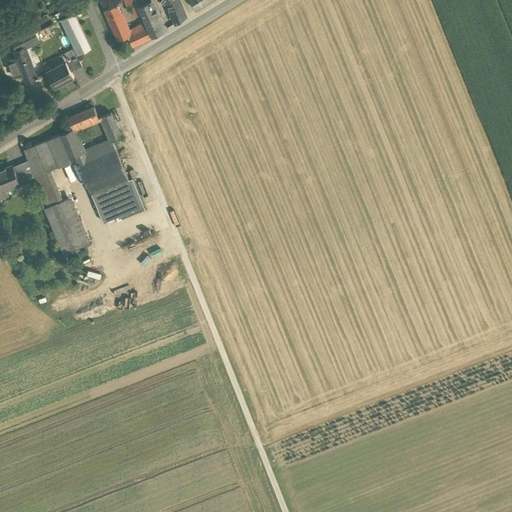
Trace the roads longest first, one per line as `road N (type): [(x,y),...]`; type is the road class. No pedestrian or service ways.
road 1 (track): [(114,74),(286,511)]
road 2 (unclassified): [(236,0),(114,74)]
road 3 (residential): [(114,74),(0,144)]
